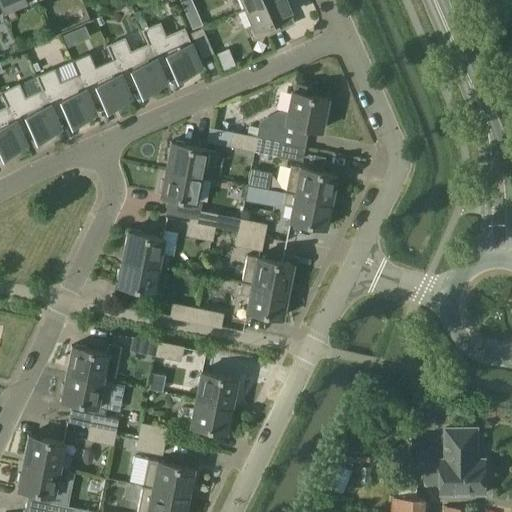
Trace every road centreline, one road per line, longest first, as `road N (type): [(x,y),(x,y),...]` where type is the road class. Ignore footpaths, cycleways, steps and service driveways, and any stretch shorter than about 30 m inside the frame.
road 1 (residential): [(0,432),(110,209),(112,181),(95,147)]
road 2 (unclassified): [(233,511),(354,261)]
road 3 (residential): [(95,147),(345,34)]
road 4 (tertiary): [(497,257),(493,162),(428,0)]
road 5 (residential): [(354,261),(398,161),(345,34)]
